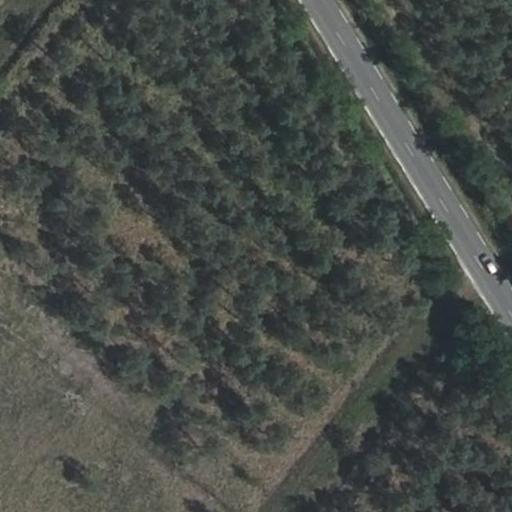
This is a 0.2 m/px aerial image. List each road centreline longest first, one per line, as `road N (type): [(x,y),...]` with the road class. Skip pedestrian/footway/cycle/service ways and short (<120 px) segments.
road 1 (secondary): [(323,0),(511,304)]
road 2 (track): [(293,511),(486,264)]
